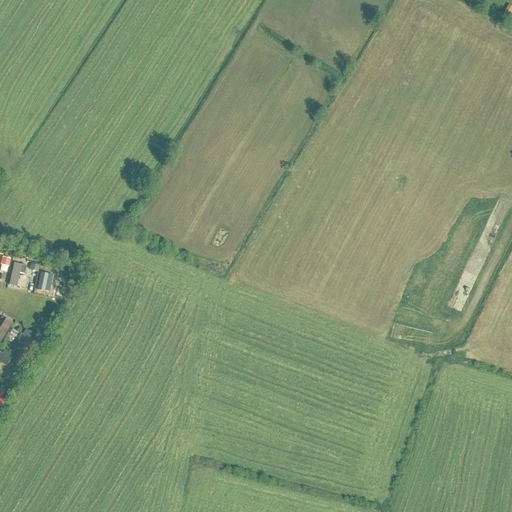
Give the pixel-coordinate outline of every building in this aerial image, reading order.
[(437,249),(446,252),(451,237),(443,234),(437,249)] [(463,258),(465,250),(459,249),(457,257),(463,258)] [(453,260),(447,280),(457,283),(463,263),(453,260)] [(13,264),(8,287),(16,289),(21,266),(13,264)] [(41,273),(37,293),(45,294),(48,274),(41,273)] [(0,276),(0,291),(6,293),(10,279),(0,276)] [(30,298),(32,290),(34,290),(35,284),(25,282),(22,297),(30,298)] [(0,328),(0,343),(12,325),(5,321),(0,328)] [(12,330),(9,335),(15,338),(18,334),(12,330)] [(21,351),(28,353),(36,336),(31,332),(25,330),(22,335),(21,334),(18,340),(19,341),(16,346),(21,351)] [(0,364),(1,364),(6,367),(12,357),(4,351),(2,353),(0,352),(0,364)]
